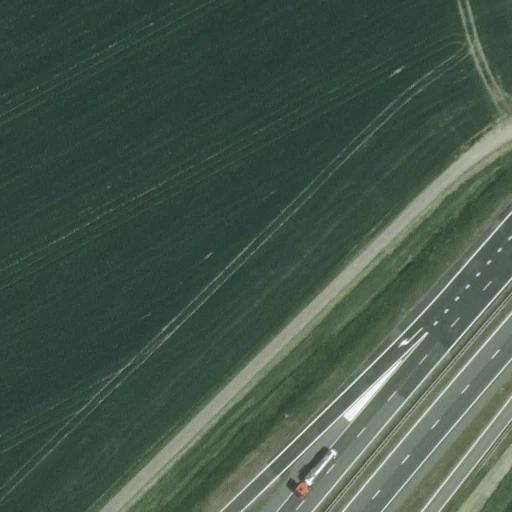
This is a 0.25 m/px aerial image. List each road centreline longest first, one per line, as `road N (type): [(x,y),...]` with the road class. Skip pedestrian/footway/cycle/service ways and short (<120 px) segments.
road 1 (unclassified): [(106,511),(430,195),(511,133)]
road 2 (motorway): [(462,312),(347,399),(230,511)]
road 3 (motorway): [(462,312),(299,511)]
road 4 (motorway): [(364,511),(511,337)]
road 5 (motorway): [(436,511),(511,415)]
